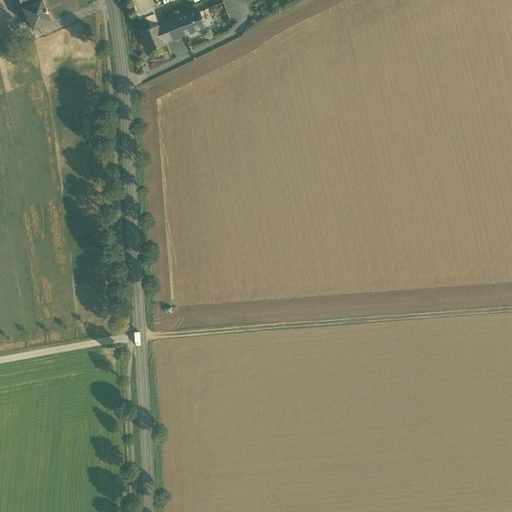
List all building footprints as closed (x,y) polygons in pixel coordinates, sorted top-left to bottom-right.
[(24,8),(34,30),(34,29),(52,21),(52,22),(53,21),(52,21),(43,0),(29,0),(32,4),(24,8)] [(132,0),(139,17),(154,12),(149,0),(132,0)] [(208,9),(200,12),(206,28),(214,25),(208,9)] [(159,25),(166,43),(206,28),(200,12),(199,10),(159,25)] [(155,14),(147,17),(151,28),(159,25),(155,14)] [(141,32),(149,51),(166,45),(166,43),(159,25),(151,28),(147,17),(140,20),(144,31),(141,32)]
